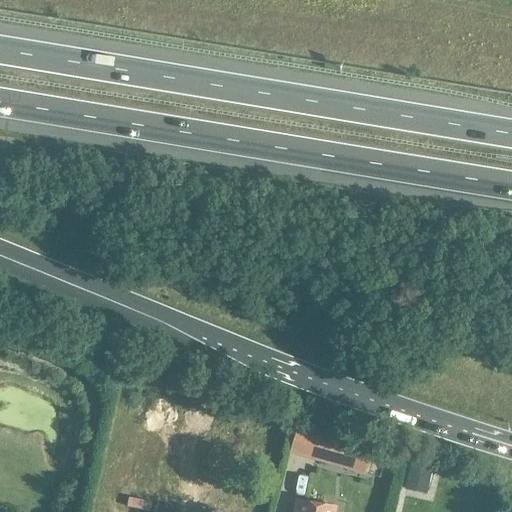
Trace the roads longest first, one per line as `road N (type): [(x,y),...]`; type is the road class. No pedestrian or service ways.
road 1 (motorway): [(0,248),(269,356),(511,439)]
road 2 (motorway): [(511,135),(0,51)]
road 3 (motorway): [(0,103),(511,187)]
